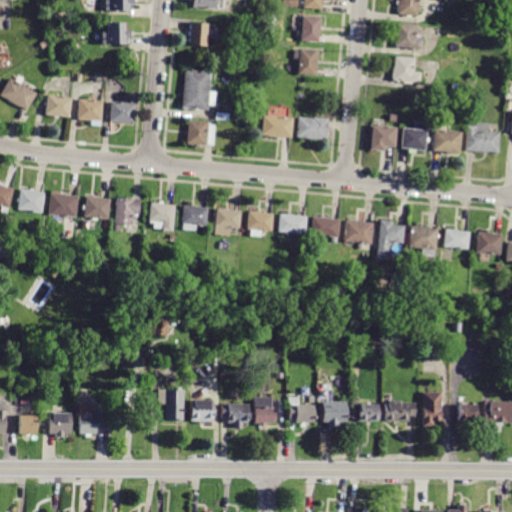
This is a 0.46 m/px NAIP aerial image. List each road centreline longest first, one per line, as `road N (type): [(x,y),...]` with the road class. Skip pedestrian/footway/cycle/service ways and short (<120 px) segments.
road 1 (residential): [(511,197),(35,153),(0,142)]
road 2 (residential): [(511,471),(0,469)]
road 3 (residential): [(344,182),(361,0)]
road 4 (residential): [(147,163),(161,0)]
